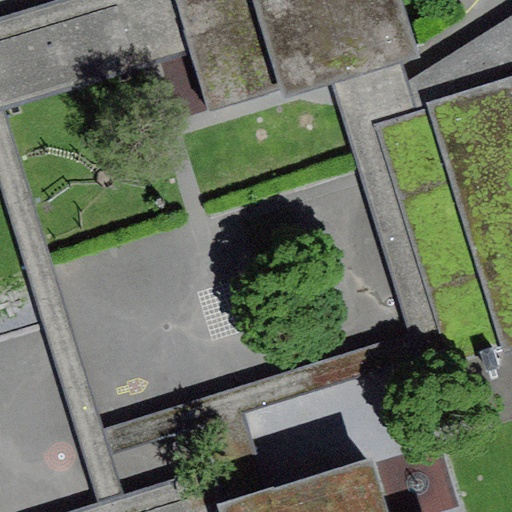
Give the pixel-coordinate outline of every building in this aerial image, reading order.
[(403,60),(333,82),(409,326),(110,418),(14,109),(0,62),(0,46),(116,11),(135,72),(199,53),(183,0),(36,0),(0,11),(0,189),(96,498),(49,511),(239,511),(232,490),(268,479),(248,414),(448,352),(377,123),(419,110),(409,80),(407,73),(403,60)] [(397,0),(183,0),(199,53),(215,118),(333,82),(403,60),(415,57),(397,0)] [(0,62),(14,109),(135,72),(116,11),(0,46),(0,62)] [(449,365),(511,346),(511,16),(409,80),(419,110),(377,123),(448,352),(449,365)] [(239,511),(404,511),(384,445),(268,479),(232,490),(239,511)]
